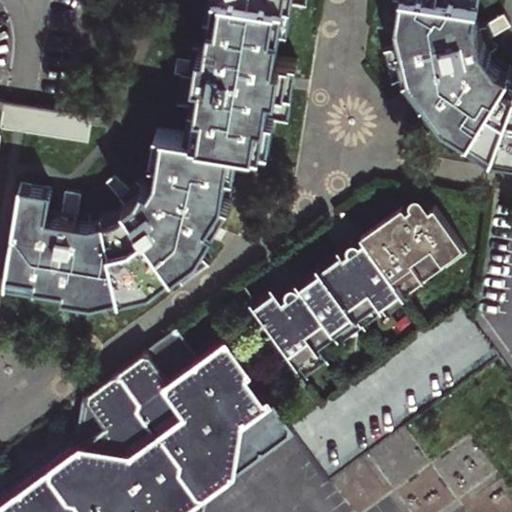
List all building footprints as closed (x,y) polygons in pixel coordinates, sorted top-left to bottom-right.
[(219,0),(212,49),(201,47),(196,75),(189,74),(184,101),(204,104),(199,135),(168,130),(161,174),(154,185),(148,184),(143,194),(130,203),(133,208),(121,217),(94,224),(80,221),(81,215),(51,210),(54,189),(25,185),(12,278),(68,288),(67,294),(96,299),(154,285),(177,270),(186,279),(212,260),(202,252),(215,230),(233,200),(226,198),(236,141),(266,145),(271,116),(291,119),(297,82),(300,60),(280,57),(289,0),(292,0),(310,2),(310,0),(219,0)] [(511,82),(507,80),(510,74),(500,66),(490,56),(496,52),(490,42),(488,35),(487,29),(484,13),(485,0),(408,0),(406,15),(412,43),(394,51),(402,83),(415,77),(423,88),(449,123),(497,153),(511,155),(511,82)] [(282,289),(261,303),(312,374),(332,361),(325,350),(346,335),(349,340),(390,310),(387,305),(408,291),(411,295),(431,281),(429,278),(450,263),(452,265),(472,251),(439,205),(419,219),(408,205),(368,234),(378,249),(357,264),(348,252),(307,281),(316,294),(295,308),(282,289)] [(181,511),(210,491),(264,452),(264,448),(268,448),(293,431),(294,423),(275,397),(270,397),(251,371),(253,366),(233,338),(230,337),(202,357),(184,331),(177,330),(89,394),(111,424),(87,441),(86,444),(83,444),(81,445),(78,441),(55,458),(58,462),(57,465),(53,466),(49,462),(26,479),(29,483),(28,487),(25,486),(22,487),(19,483),(0,497),(0,511),(181,511)] [(111,424),(89,394),(81,445),(83,444),(86,444),(87,441),(111,424)] [(407,511),(410,510),(411,511),(438,511),(452,505),(407,427),(329,471),(352,511),(355,511),(393,490),(405,511),(407,511)] [(456,471),(444,481),(468,511),(491,511),(481,498),(471,505),(460,492),(468,486),(456,471)] [(181,511),(206,511),(210,491),(181,511)]
